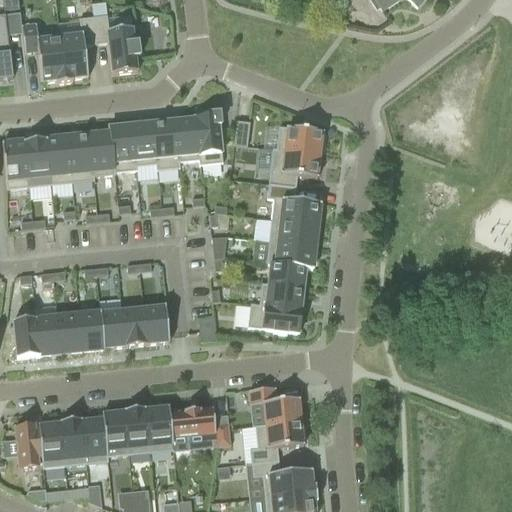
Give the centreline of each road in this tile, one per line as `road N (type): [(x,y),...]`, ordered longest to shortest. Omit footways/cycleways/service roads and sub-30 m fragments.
road 1 (residential): [(341,362),(0,393)]
road 2 (residential): [(355,104),(368,136),(341,362)]
road 3 (residential): [(0,115),(154,98),(199,62)]
road 4 (residential): [(199,62),(323,109),(355,104)]
road 5 (residential): [(483,0),(355,104)]
road 6 (residential): [(341,362),(347,511)]
